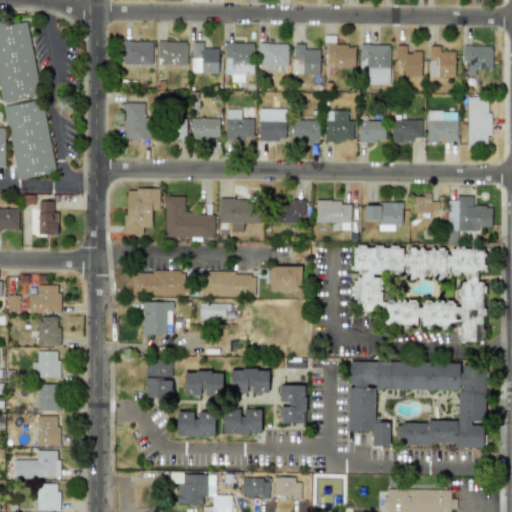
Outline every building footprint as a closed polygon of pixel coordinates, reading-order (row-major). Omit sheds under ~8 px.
[(2,102),(0,90),(0,20),(4,20),(5,27),(28,22),(42,95),(2,102)] [(354,45),(334,44),(334,38),(325,37),(324,67),(353,67),(354,45)] [(151,41),(121,40),(120,64),(150,65),(151,41)] [(185,65),(186,41),(156,41),(156,64),(185,65)] [(202,48),(202,42),(191,41),(191,72),(217,73),(217,48),(202,48)] [(252,42),(223,42),(224,74),(230,74),(230,81),(243,81),(243,74),(253,73),(252,42)] [(286,66),(287,43),(258,42),(257,65),(286,66)] [(301,74),(318,75),(318,49),(304,49),(304,44),(293,43),(293,60),(301,61),(301,74)] [(388,84),(389,44),(359,43),(358,84),(388,84)] [(403,76),(420,76),(420,52),(405,51),(405,45),(394,44),(394,61),(403,61),(403,76)] [(428,76),(453,77),(454,51),(438,51),(438,45),(428,45),(428,76)] [(467,96),(487,96),(487,112),(490,112),(490,134),(487,134),(487,149),(467,149),(467,96)] [(18,179),(4,106),(43,99),(56,171),(18,179)] [(143,102),(123,103),(123,139),(150,138),(149,117),(143,117),(143,102)] [(224,138),(251,139),(252,118),(239,118),(240,109),(225,108),(224,138)] [(257,139),(284,140),(285,108),(258,108),(257,139)] [(428,109),(442,109),(442,111),(456,111),(456,119),(457,119),(456,140),(438,140),(438,141),(435,141),(435,142),(430,142),(430,141),(427,141),(428,109)] [(352,120),(347,120),(347,110),(323,110),(323,140),(352,141),(352,120)] [(191,138),(218,138),(219,118),(191,117),(191,138)] [(185,119),(172,118),(172,138),(184,139),(185,119)] [(318,120),(291,119),(291,141),(317,141),(318,120)] [(391,119),(421,119),(421,136),(412,136),(412,139),(403,139),(402,142),(391,142),(391,119)] [(383,141),(383,121),(358,120),(357,141),(383,141)] [(124,188),(124,233),(141,234),(141,227),(150,227),(150,210),(158,210),(158,189),(124,188)] [(412,211),(423,211),(423,217),(429,217),(429,211),(430,211),(430,208),(438,209),(438,201),(430,201),(430,192),(424,192),(423,195),(414,195),(414,201),(412,201),(412,211)] [(447,199),(456,199),(456,195),(472,195),(472,204),(486,204),(486,206),(491,206),(491,225),(477,226),(477,227),(475,227),(475,230),(457,230),(457,242),(447,242),(447,199)] [(183,196),(164,196),(164,237),(213,237),(213,213),(183,213),(183,196)] [(217,223),(231,223),(231,231),(242,231),(242,223),(259,223),(259,199),(218,199),(217,223)] [(293,223),(293,217),(303,217),(303,199),(290,199),(290,204),(279,204),(279,223),(293,223)] [(315,199),(330,199),(330,200),(340,200),(340,203),(350,203),(349,221),(315,221),(315,199)] [(37,234),(56,234),(57,211),(53,211),(53,201),(38,200),(37,234)] [(364,204),(378,204),(378,201),(402,201),(402,207),(401,207),(401,224),(394,224),(394,230),(378,229),(378,218),(364,218),(364,204)] [(0,229),(17,230),(17,208),(0,208),(0,229)] [(484,249),(447,248),(447,249),(404,249),(404,247),(352,246),(352,270),(360,270),(360,280),(352,280),(352,301),(360,301),(360,312),(384,312),(384,325),(418,326),(458,326),(458,341),(483,342),(483,283),(477,283),(477,271),(484,271),(484,249)] [(268,292),(300,291),(300,265),(268,266),(268,292)] [(131,271),(131,295),(185,295),(185,271),(131,271)] [(201,272),(201,295),(254,296),(254,272),(201,272)] [(58,284),(35,285),(35,294),(27,294),(27,312),(58,312),(58,284)] [(141,334),(171,334),(170,301),(141,301),(141,334)] [(198,318),(228,318),(228,303),(198,303),(198,318)] [(58,345),(58,316),(36,316),(36,346),(58,345)] [(58,351),(36,351),(36,362),(31,362),(30,378),(57,378),(58,351)] [(171,396),(169,358),(144,359),(145,397),(171,396)] [(374,388),(457,390),(456,423),(395,421),(394,443),(453,445),(453,447),(482,447),(482,423),(483,423),(485,364),(459,364),(459,363),(348,360),(348,385),(347,385),(346,430),(371,431),(370,445),(388,446),(388,422),(373,421),(374,388)] [(267,369),(229,368),(229,391),(248,391),(248,392),(267,393),(267,369)] [(201,395),(201,396),(214,396),(214,390),(221,390),(221,372),(183,371),(183,395),(201,395)] [(36,410),(58,411),(59,384),(36,383),(36,410)] [(278,404),(278,422),(304,423),(305,385),(279,384),(279,404),(278,404)] [(260,409),(241,409),(222,408),(222,433),(259,433),(260,409)] [(194,411),(194,412),(176,411),(175,435),(213,436),(213,412),(194,411)] [(58,445),(57,415),(35,416),(36,445),(58,445)] [(14,459),(36,459),(36,450),(57,450),(57,459),(60,459),(60,476),(14,478),(14,459)] [(169,472),(169,483),(177,483),(176,503),(201,504),(201,495),(202,495),(202,497),(207,497),(207,496),(208,496),(211,496),(211,508),(211,511),(230,511),(230,508),(230,494),(215,495),(215,485),(214,485),(214,475),(206,475),(182,474),(182,472),(169,472)] [(300,478),(273,477),(272,497),(299,497),(300,478)] [(241,478),(240,496),(267,497),(268,479),(241,478)] [(57,483),(35,483),(35,510),(58,510),(57,483)] [(384,511),(449,511),(449,508),(455,508),(455,498),(449,498),(449,489),(384,488),(384,511)]
